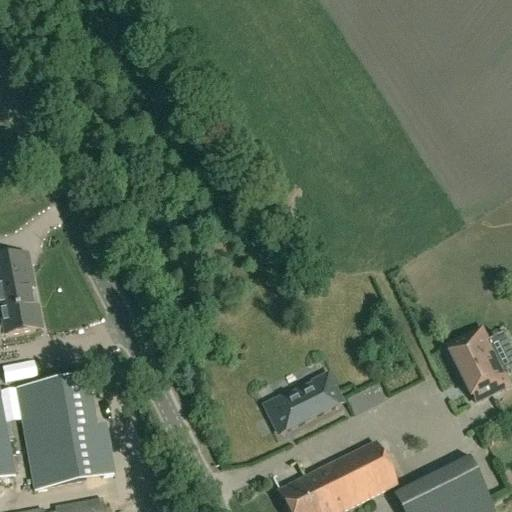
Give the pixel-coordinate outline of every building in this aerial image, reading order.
[(0,338),(1,338),(1,339),(41,332),(38,316),(33,317),(25,278),(31,277),(27,256),(0,261),(0,315),(1,322),(0,322),(0,481),(14,479),(0,408),(0,338)] [(378,334),(380,317),(365,316),(364,333),(378,334)] [(406,357),(407,317),(381,317),(380,330),(394,330),(393,357),(406,357)] [(479,332),(446,349),(475,405),(508,388),(479,332)] [(280,399),(261,408),(277,440),(345,406),(329,374),(310,384),(311,385),(281,400),(280,399)] [(97,430),(87,380),(48,386),(16,392),(35,493),(113,478),(104,429),(97,430)] [(287,511),(347,511),(397,488),(375,444),(278,493),(287,511)] [(493,511),(476,475),(468,459),(393,496),(400,511),(493,511)] [(103,511),(101,500),(54,508),(54,511),(42,511),(42,510),(31,511),(103,511)]
